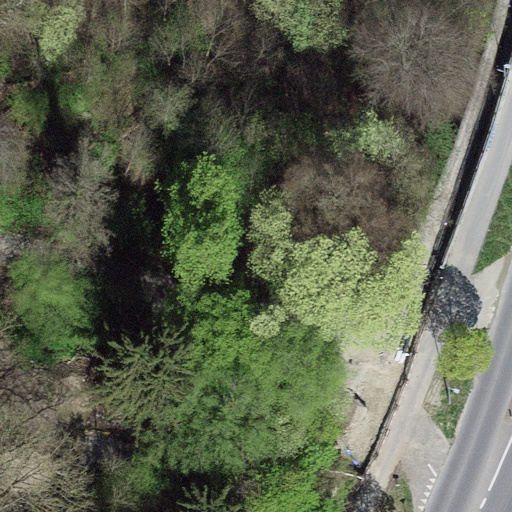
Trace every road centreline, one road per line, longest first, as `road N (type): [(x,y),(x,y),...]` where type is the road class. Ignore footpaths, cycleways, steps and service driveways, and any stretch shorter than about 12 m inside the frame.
road 1 (track): [(0,248),(336,335)]
road 2 (track): [(336,335),(403,421),(450,511)]
